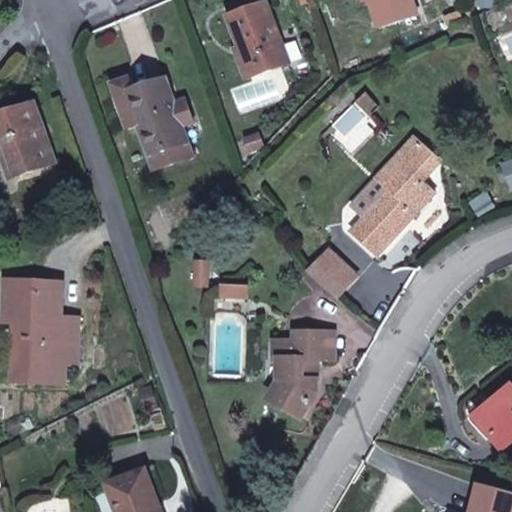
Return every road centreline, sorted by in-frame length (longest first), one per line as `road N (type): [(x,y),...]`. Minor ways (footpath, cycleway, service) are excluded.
road 1 (residential): [(219,511),(166,380),(69,67),(46,20)]
road 2 (residential): [(304,511),(435,289),(511,237)]
